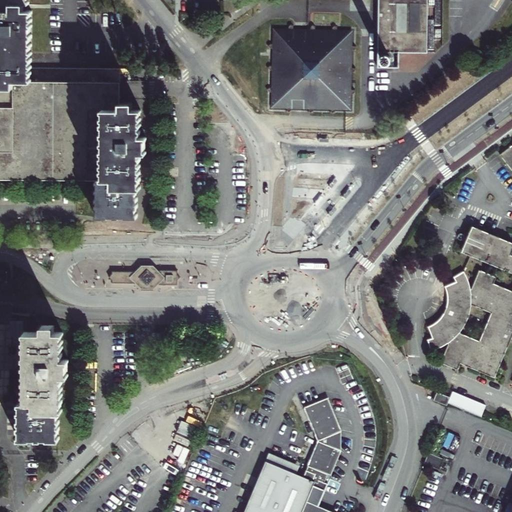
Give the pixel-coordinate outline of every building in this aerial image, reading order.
[(0,0),(0,81),(1,81),(14,81),(39,81),(39,68),(32,68),(32,65),(30,65),(30,62),(32,62),(32,58),(31,58),(31,55),(32,55),(32,51),(31,51),(31,46),(32,46),(32,43),(31,43),(31,38),(32,38),(32,34),(31,34),(31,27),(32,27),(32,24),(31,24),(31,21),(32,21),(32,18),(31,18),(31,14),(32,14),(32,10),(28,10),(28,4),(29,4),(29,1),(28,1),(28,0),(0,0)] [(377,0),(376,69),(399,69),(399,54),(428,54),(427,0),(377,0)] [(273,29),(271,107),(343,109),(350,109),(352,30),(305,29),(273,29)] [(0,179),(96,180),(96,184),(97,184),(97,188),(95,188),(95,192),(97,192),(97,197),(95,197),(95,201),(97,201),(97,203),(95,203),(95,208),(97,208),(97,213),(95,213),(95,218),(108,218),(109,216),(114,216),(113,217),(120,217),(120,216),(125,216),(125,217),(137,218),(137,213),(136,213),(136,208),(137,208),(137,204),(136,204),(136,201),(137,201),(137,197),(136,197),(136,192),(137,192),(137,189),(140,189),(140,186),(139,186),(139,181),(140,181),(140,177),(139,177),(139,167),(141,167),(141,164),(139,164),(139,161),(141,161),(141,157),(139,157),(139,154),(146,154),(146,150),(145,150),(145,140),(146,140),(146,137),(139,136),(139,120),(141,120),(141,117),(139,117),(139,113),(141,113),(141,109),(132,109),(132,102),(119,102),(120,95),(113,95),(113,82),(120,82),(120,68),(39,68),(39,81),(14,81),(14,88),(1,88),(1,81),(0,81),(0,179)] [(511,143),(501,152),(511,167),(511,241),(472,225),(461,251),(511,273),(511,143)] [(180,277),(178,275),(178,270),(159,270),(159,271),(156,268),(153,265),(141,265),(138,268),(135,271),(112,271),(112,273),(108,277),(112,280),(112,283),(135,283),(138,286),(141,289),(153,289),(156,286),(159,284),(159,285),(178,285),(178,280),(180,277)] [(444,347),(449,344),(440,363),(459,371),(461,364),(496,378),(508,348),(510,348),(511,342),(511,290),(495,283),(498,277),(480,270),(472,289),(470,284),(469,278),(463,268),(453,275),(456,281),(447,286),(449,292),(450,298),(449,305),(447,311),(444,317),(442,319),(440,321),(434,325),(429,328),(432,338),(425,340),(427,353),(432,351),(438,350),(444,347)] [(17,439),(59,440),(59,411),(62,411),(62,376),(68,376),(68,359),(63,359),(63,332),(54,332),(54,325),(41,325),(41,332),(23,332),(23,402),(18,402),(17,439)] [(450,397),(445,396),(444,395),(437,392),(434,400),(447,405),(450,397)] [(451,393),(447,405),(482,415),(485,404),(451,393)] [(244,511),(331,511),(318,506),(327,484),(324,483),(328,474),(331,476),(342,450),(342,431),(328,398),(304,407),(318,441),(307,465),(308,466),(304,478),(266,462),(244,511)] [(425,462),(438,468),(442,458),(429,452),(425,462)]
